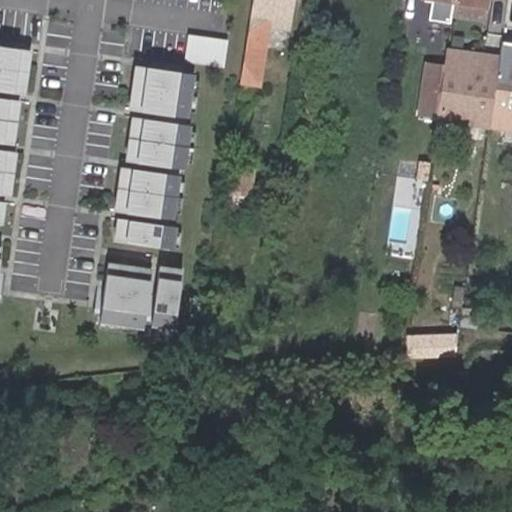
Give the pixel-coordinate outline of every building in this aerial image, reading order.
[(250,0),(239,86),(262,90),(271,36),(285,37),(289,0),(250,0)] [(484,7),(452,3),(450,16),(482,21),(484,7)] [(189,32),(187,59),(227,62),(229,34),(189,32)] [(34,52),(0,47),(0,92),(27,96),(34,52)] [(511,49),(500,48),(498,59),(495,77),(488,128),(511,131),(511,108),(508,108),(510,92),(511,92),(511,49)] [(495,77),(498,59),(445,51),(442,69),(442,70),(495,77)] [(442,70),(442,69),(426,65),(418,115),(435,118),(442,70)] [(199,76),(139,67),(132,110),(192,119),(199,76)] [(435,118),(435,120),(488,128),(495,77),(442,70),(435,118)] [(25,102),(0,98),(0,144),(18,147),(25,102)] [(196,126),(134,118),(128,162),(189,170),(196,126)] [(21,154),(0,150),(0,195),(15,198),(21,154)] [(185,178),(124,169),(118,213),(179,222),(185,178)] [(9,204),(0,202),(0,225),(6,227),(9,204)] [(181,227),(120,219),(117,243),(178,251),(181,227)] [(157,270),(111,263),(102,324),(149,331),(157,270)] [(187,271),(163,267),(155,328),(179,331),(187,271)] [(413,348),(413,360),(441,359),(440,347),(413,348)]
